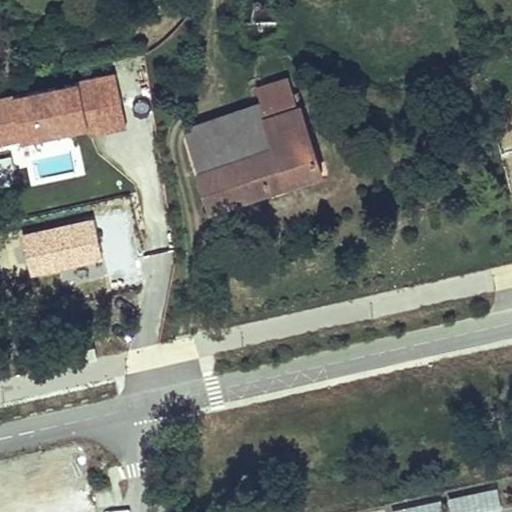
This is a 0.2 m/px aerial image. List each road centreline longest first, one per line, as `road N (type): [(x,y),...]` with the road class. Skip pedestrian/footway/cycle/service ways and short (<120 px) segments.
road 1 (residential): [(126,412),(511,324)]
road 2 (residential): [(0,440),(126,412)]
